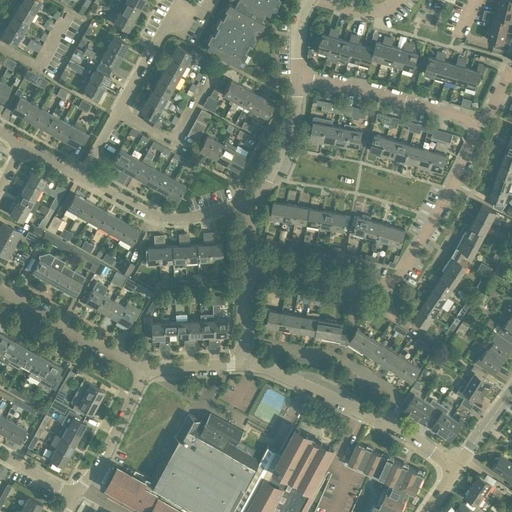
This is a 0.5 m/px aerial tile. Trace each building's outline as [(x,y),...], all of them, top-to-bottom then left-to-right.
[(34,11),(40,0),(22,0),(21,3),(34,11)] [(119,10),(133,18),(139,7),(126,0),(119,0),(115,8),(119,10)] [(261,21),(263,17),(262,17),(263,15),(237,0),(234,5),(261,21)] [(269,13),(275,1),(273,0),(236,0),(237,0),(263,15),(265,12),(269,13)] [(511,0),(499,0),(499,6),(511,9),(511,0)] [(94,11),(98,5),(94,2),(90,8),(94,11)] [(27,22),(34,11),(21,3),(14,14),(27,22)] [(253,35),(261,21),(234,5),(231,4),(223,18),(253,35)] [(511,21),(511,20),(511,9),(499,6),(497,13),(484,9),(483,14),(489,15),(493,16),(511,21)] [(56,19),(60,12),(55,10),(52,17),(56,19)] [(127,29),(133,18),(119,10),(113,21),(127,29)] [(21,32),(27,22),(14,14),(8,24),(21,32)] [(511,21),(493,16),(490,27),(506,31),(509,20),(511,21)] [(245,50),(253,35),(223,18),(215,33),(245,50)] [(50,30),(54,24),(49,21),(45,28),(50,30)] [(15,43),(21,32),(8,24),(1,35),(15,43)] [(88,36),(92,29),(87,27),(84,34),(88,36)] [(328,52),(335,29),(330,27),(328,34),(322,33),(321,36),(317,35),(314,48),(328,52)] [(511,32),(506,31),(490,27),(487,38),(495,40),(493,46),(508,50),(511,34),(511,32)] [(337,62),(339,55),(343,39),(337,37),(339,30),(335,29),(328,52),(326,59),(337,62)] [(44,41),(48,34),(43,32),(40,38),(44,41)] [(237,64),(245,50),(215,33),(207,47),(237,64)] [(349,58),(356,35),(351,33),(349,40),(343,39),(339,55),(349,58)] [(121,54),(127,43),(113,35),(107,46),(121,54)] [(359,61),(364,45),(358,43),(360,36),(356,35),(349,58),(359,61)] [(382,60),(389,37),(384,35),(382,42),(377,41),(372,57),(382,60)] [(392,63),(397,47),(391,45),(394,38),(389,37),(382,60),(392,63)] [(82,47),(86,41),(81,38),(77,45),(82,47)] [(31,39),(28,46),(34,49),(38,52),(42,45),(37,43),(31,39)] [(372,57),(377,41),(371,39),(369,46),(364,45),(359,61),(370,65),(372,57)] [(403,66),(410,43),(405,41),(403,48),(397,47),(392,63),(403,66)] [(413,70),(418,53),(412,51),(414,44),(410,43),(403,66),(413,70)] [(107,46),(103,44),(101,48),(105,50),(101,57),(115,65),(121,54),(107,46)] [(189,67),(192,63),(187,60),(191,53),(177,45),(171,56),(185,64),(189,67)] [(92,57),(95,52),(86,46),(83,52),(92,57)] [(435,76),(442,52),(437,51),(435,58),(429,56),(424,72),(435,76)] [(446,79),(450,62),(445,61),(447,54),(442,52),(435,76),(446,79)] [(205,70),(208,63),(207,63),(210,57),(205,54),(202,60),(203,61),(200,67),(205,70)] [(179,75),(185,64),(171,56),(165,67),(179,75)] [(7,67),(11,60),(7,57),(3,64),(7,67)] [(455,82),(462,58),(458,57),(456,64),(450,62),(446,79),(455,82)] [(466,85),(471,68),(465,67),(467,59),(462,58),(455,82),(466,85)] [(70,68),(74,61),(70,59),(66,65),(70,68)] [(7,77),(16,62),(11,60),(7,67),(3,75),(7,77)] [(477,88),(484,64),(479,63),(476,70),(471,68),(466,85),(477,88)] [(104,86),(110,75),(95,67),(89,78),(104,86)] [(173,86),(179,75),(165,67),(159,78),(173,86)] [(64,79),(68,72),(63,70),(60,77),(64,79)] [(199,81),(202,74),(198,72),(194,78),(199,81)] [(17,86),(22,77),(17,75),(12,84),(17,86)] [(39,85),(43,78),(39,75),(35,83),(39,85)] [(43,78),(39,85),(44,88),(48,81),(43,78)] [(97,97),(104,86),(89,78),(83,89),(97,97)] [(167,97),(173,86),(159,78),(152,89),(167,97)] [(231,104),(242,84),(231,78),(222,94),(230,98),(228,102),(231,104)] [(0,99),(3,101),(11,86),(0,80),(0,99)] [(244,106),(252,90),(242,84),(231,104),(230,107),(235,110),(238,103),(244,106)] [(61,97),(65,90),(60,88),(56,95),(60,97),(61,97)] [(161,108),(167,97),(152,89),(146,100),(161,108)] [(66,100),(70,92),(65,90),(61,97),(66,100)] [(247,114),(251,116),(262,96),(252,90),(244,106),(250,110),(247,114)] [(214,98),(209,96),(208,95),(205,100),(215,106),(218,101),(214,98)] [(22,116),(30,102),(19,96),(11,110),(22,116)] [(262,96),(251,116),(257,120),(260,115),(265,118),(274,102),(262,96)] [(82,109),(86,102),(82,99),(78,107),(82,109)] [(157,127),(162,117),(157,114),(161,108),(146,100),(140,111),(146,114),(143,119),(157,127)] [(213,111),(215,106),(205,100),(202,106),(213,111)] [(327,111),(329,102),(317,100),(316,105),(322,106),(322,110),(327,111)] [(33,122),(41,108),(30,102),(22,116),(33,122)] [(86,102),(82,109),(87,112),(91,105),(86,102)] [(334,112),(335,103),(329,102),(327,111),(334,112)] [(181,113),(184,107),(180,104),(176,111),(181,113)] [(44,128),(52,114),(41,108),(33,122),(44,128)] [(208,120),(211,114),(201,108),(198,114),(208,120)] [(54,134),(62,120),(52,114),(44,128),(54,134)] [(205,125),(208,120),(198,114),(195,120),(205,125)] [(175,124),(178,117),(174,115),(170,122),(175,124)] [(316,141),(321,142),(325,124),(326,119),(314,117),(310,137),(317,138),(316,141)] [(65,140),(73,126),(62,120),(54,134),(65,140)] [(202,131),(205,125),(195,120),(192,125),(202,131)] [(242,124),(236,120),(234,123),(245,129),(248,123),(244,121),(242,124)] [(73,126),(65,140),(76,146),(86,128),(75,122),(73,126)] [(250,132),(253,126),(248,123),(245,129),(250,132)] [(337,126),(334,142),(341,143),(340,146),(346,147),(350,124),(345,123),(344,127),(337,126)] [(334,142),(337,126),(325,124),(321,142),(327,143),(327,140),(334,142)] [(350,124),(346,147),(351,148),(351,145),(359,147),(362,131),(356,130),(356,125),(350,124)] [(199,136),(202,131),(192,125),(189,130),(199,136)] [(197,141),(199,136),(189,130),(187,135),(197,141)] [(246,140),(249,135),(244,132),(240,138),(246,140)] [(450,142),(452,134),(446,132),(444,140),(450,142)] [(215,159),(223,143),(207,134),(198,149),(215,159)] [(381,156),(386,137),(374,134),(369,149),(376,151),(376,154),(381,156)] [(393,156),(398,141),(386,137),(381,156),(386,157),(387,154),(393,156)] [(157,148),(160,144),(153,140),(150,145),(157,148)] [(236,146),(225,141),(224,144),(223,143),(215,159),(226,165),(236,146)] [(405,162),(410,144),(398,141),(393,156),(400,158),(400,161),(405,162)] [(417,163),(422,148),(410,144),(405,162),(409,164),(410,161),(417,163)] [(168,154),(171,150),(164,146),(162,151),(168,154)] [(236,171),(245,155),(235,150),(236,147),(236,146),(226,165),(236,171)] [(122,168),(130,154),(119,148),(111,162),(122,168)] [(428,169),(434,151),(422,148),(417,163),(424,165),(424,168),(428,169)] [(441,170),(446,154),(434,151),(428,169),(434,171),(434,168),(441,170)] [(511,166),(511,153),(505,151),(501,163),(511,166)] [(179,160),(180,158),(182,156),(175,152),(172,157),(179,160)] [(133,175),(141,160),(130,154),(122,168),(133,175)] [(155,161),(144,155),(141,160),(133,175),(144,181),(152,167),(155,161)] [(190,166),(192,162),(186,158),(183,163),(190,166)] [(511,179),(511,166),(501,163),(497,174),(511,179)] [(155,187),(163,173),(152,167),(144,181),(155,187)] [(54,190),(43,183),(46,177),(33,170),(27,181),(40,188),(55,197),(54,198),(57,199),(58,197),(60,198),(65,188),(58,184),(54,190)] [(166,193),(174,179),(163,173),(155,187),(166,193)] [(508,191),(511,180),(511,179),(497,174),(493,186),(508,191)] [(177,200),(185,185),(174,179),(166,193),(177,200)] [(34,199),(40,188),(27,181),(21,191),(34,199)] [(502,210),(510,198),(511,194),(511,192),(508,191),(493,186),(489,198),(495,200),(493,205),(502,210)] [(21,191),(15,202),(28,210),(34,213),(40,202),(34,199),(21,191)] [(77,213),(85,199),(74,193),(66,207),(77,213)] [(53,210),(60,198),(58,197),(57,199),(54,198),(49,207),(53,210)] [(88,219),(96,205),(85,199),(77,213),(88,219)] [(9,208),(11,209),(9,213),(22,220),(28,210),(15,202),(13,201),(9,208)] [(283,219),(285,203),(273,201),(270,217),(283,219)] [(295,221),(298,205),(285,203),(283,219),(295,221)] [(478,213),(476,215),(490,223),(492,220),(496,211),(482,204),(478,213)] [(99,225),(106,211),(96,205),(88,219),(99,225)] [(307,223),(310,207),(298,205),(295,221),(307,223)] [(48,219),(53,210),(49,207),(42,219),(45,220),(46,218),(48,219)] [(319,225),(322,209),(310,207),(307,223),(319,225)] [(331,228),(334,212),(322,209),(319,225),(331,228)] [(109,231),(117,217),(106,211),(99,225),(109,231)] [(344,230),(347,214),(334,212),(331,228),(344,230)] [(55,232),(62,219),(54,215),(47,228),(55,232)] [(473,222),(471,226),(485,234),(487,229),(490,223),(476,215),(473,222)] [(365,235),(370,219),(358,216),(353,231),(365,235)] [(120,237),(128,223),(117,217),(109,231),(120,237)] [(38,236),(41,231),(48,219),(46,218),(45,220),(42,219),(38,227),(32,224),(28,231),(38,236)] [(377,238),(382,223),(370,219),(365,235),(377,238)] [(131,243),(139,229),(128,223),(120,237),(131,243)] [(389,242),(393,226),(382,223),(377,238),(389,242)] [(14,230),(3,224),(0,229),(0,237),(13,245),(20,233),(14,230)] [(401,245),(405,230),(393,226),(389,242),(401,245)] [(445,271),(441,277),(454,286),(462,274),(468,265),(460,259),(461,258),(465,251),(470,254),(473,256),(478,246),(483,238),(485,234),(471,226),(468,232),(465,231),(462,236),(460,241),(462,241),(458,248),(457,247),(454,252),(452,255),(454,256),(450,262),(448,261),(443,269),(445,271)] [(64,238),(68,230),(63,228),(59,235),(64,238)] [(62,240),(47,232),(45,230),(39,241),(45,245),(48,238),(61,245),(62,244),(61,242),(62,240)] [(68,240),(72,233),(68,230),(64,238),(68,240)] [(35,242),(38,236),(28,231),(25,236),(35,242)] [(0,253),(6,257),(13,245),(0,237),(0,253)] [(71,251),(73,246),(62,240),(61,242),(62,244),(61,245),(71,251)] [(85,250),(89,243),(85,240),(81,247),(85,250)] [(214,243),(214,240),(209,241),(210,260),(223,259),(222,243),(214,243)] [(197,260),(210,260),(209,241),(204,241),(204,244),(197,244),(197,260)] [(185,267),(185,261),(184,242),(179,243),(179,245),(172,246),(173,262),(173,268),(185,267)] [(189,245),(189,242),(184,242),(185,261),(197,260),(197,244),(189,245)] [(90,252),(94,245),(89,243),(85,250),(90,252)] [(147,263),(160,262),(159,243),(154,243),(154,246),(147,247),(147,263)] [(165,246),(165,243),(159,243),(160,262),(173,262),(172,246),(165,246)] [(82,257),(83,256),(82,254),(83,252),(73,246),(71,251),(82,257)] [(23,264),(29,254),(23,251),(18,261),(23,264)] [(42,277),(50,263),(55,255),(48,252),(38,255),(39,258),(32,271),(33,272),(35,276),(38,275),(42,277)] [(94,272),(100,262),(83,252),(82,254),(83,256),(82,257),(92,263),(89,269),(94,272)] [(106,261),(110,255),(106,252),(102,259),(106,261)] [(116,255),(112,253),(111,255),(110,255),(106,261),(111,264),(115,257),(116,255)] [(53,283),(60,270),(63,264),(65,261),(55,255),(50,263),(42,277),(43,277),(41,280),(47,284),(49,281),(53,283)] [(129,274),(135,263),(124,257),(118,268),(129,274)] [(507,271),(509,268),(507,266),(508,264),(500,260),(498,266),(505,270),(507,271)] [(99,275),(105,264),(100,262),(94,272),(99,275)] [(489,276),(493,268),(481,262),(477,271),(489,276)] [(74,270),(63,264),(60,270),(53,283),(52,286),(58,290),(59,287),(63,289),(74,270)] [(505,270),(498,266),(495,271),(503,275),(503,273),(505,274),(503,278),(507,280),(510,280),(511,276),(511,273),(507,271),(505,270)] [(85,277),(80,274),(74,270),(63,289),(64,289),(62,292),(68,295),(70,293),(74,295),(85,277)] [(124,281),(127,277),(116,271),(113,275),(124,281)] [(135,288),(137,286),(135,285),(136,282),(127,277),(124,281),(135,288)] [(441,277),(434,287),(448,296),(454,286),(441,277)] [(145,293),(148,289),(136,282),(135,285),(137,286),(135,288),(145,293)] [(292,293),(293,288),(285,286),(283,297),(285,297),(286,292),(292,293)] [(434,287),(427,297),(441,306),(448,296),(434,287)] [(95,307),(103,294),(92,288),(84,301),(95,307)] [(315,301),(316,292),(304,290),(304,295),(310,296),(309,301),(315,301)] [(321,303),(323,293),(316,292),(315,301),(321,303)] [(485,301),(489,296),(482,292),(479,297),(485,301)] [(106,313),(114,300),(103,294),(95,307),(106,313)] [(225,304),(224,295),(211,296),(212,301),(212,305),(225,304)] [(427,297),(420,307),(434,317),(441,306),(427,297)] [(482,306),(485,301),(479,297),(476,302),(482,306)] [(356,315),(363,304),(355,299),(348,310),(356,315)] [(117,319),(124,306),(114,300),(106,313),(117,319)] [(127,301),(124,306),(117,319),(127,325),(132,318),(135,319),(141,309),(127,301)] [(420,307),(413,318),(427,327),(434,317),(420,307)] [(270,310),(267,326),(278,327),(279,328),(282,312),(280,312),(270,310)] [(282,312),(279,328),(288,329),(292,330),(294,314),(291,314),(282,312)] [(213,339),(213,320),(213,313),(200,314),(200,320),(201,337),(209,336),(209,339),(213,339)] [(294,314),(292,330),(299,331),(304,332),(307,316),(306,316),(301,315),(294,314)] [(163,322),(151,323),(151,316),(143,316),(144,335),(151,335),(151,339),(159,339),(159,342),(164,341),(163,322)] [(307,316),(304,332),(309,333),(316,334),(319,318),(312,317),(311,317),(307,316)] [(168,322),(168,317),(163,317),(163,322),(164,341),(170,341),(170,338),(176,338),(175,322),(168,322)] [(319,318),(316,334),(319,335),(323,335),(323,338),(329,339),(333,340),(333,338),(340,339),(340,341),(345,342),(348,344),(349,342),(355,346),(354,348),(357,349),(357,350),(362,353),(364,351),(367,353),(369,354),(378,340),(376,339),(367,333),(358,327),(352,336),(350,334),(347,333),(342,332),(344,323),(333,321),(322,319),(319,318)] [(486,324),(493,329),(497,332),(507,339),(511,334),(511,320),(509,318),(503,327),(490,318),(486,324)] [(213,339),(219,338),(219,336),(226,335),(225,319),(213,320),(213,339)] [(189,340),(194,340),(194,337),(201,337),(200,320),(188,321),(189,340)] [(189,340),(188,321),(175,322),(176,338),(184,338),(184,340),(189,340)] [(465,332),(468,327),(462,323),(459,327),(465,332)] [(462,337),(465,332),(459,327),(455,333),(462,337)] [(504,359),(511,349),(504,344),(507,339),(497,332),(493,337),(495,338),(488,348),(496,354),(504,359)] [(10,358),(19,343),(8,337),(0,351),(0,352),(10,358)] [(421,346),(424,342),(417,338),(415,342),(421,346)] [(378,340),(369,354),(376,359),(380,361),(389,347),(385,344),(378,340)] [(21,364),(29,349),(19,343),(10,358),(7,364),(17,370),(21,364)] [(37,350),(30,346),(29,349),(21,364),(31,370),(39,355),(35,353),(37,350)] [(389,347),(380,361),(385,364),(390,368),(399,354),(394,350),(389,347)] [(504,359),(496,354),(488,348),(482,357),(480,356),(475,362),(486,369),(489,364),(497,370),(504,359)] [(399,354),(390,368),(394,370),(401,375),(410,361),(403,356),(399,354)] [(39,381),(50,361),(39,355),(31,370),(28,375),(33,378),(39,381)] [(54,390),(62,376),(56,373),(60,367),(50,361),(39,381),(54,390)] [(410,361),(401,375),(403,376),(412,382),(421,367),(412,362),(410,361)] [(490,389),(494,383),(482,376),(485,372),(474,365),(469,373),(473,375),(469,381),(486,392),(489,388),(490,389)] [(65,391),(75,373),(70,370),(59,388),(65,391)] [(98,402),(104,391),(82,379),(77,390),(98,402)] [(414,416),(425,399),(419,395),(421,392),(417,389),(421,384),(416,381),(413,386),(406,397),(411,400),(404,412),(409,415),(410,413),(414,416)] [(486,392),(469,381),(466,387),(462,384),(456,393),(465,398),(467,400),(470,396),(482,403),(485,397),(483,396),(486,392)] [(92,412),(98,402),(77,390),(71,401),(75,403),(72,408),(82,414),(85,409),(92,412)] [(12,402),(14,397),(3,391),(2,394),(3,395),(2,397),(12,402)] [(28,402),(37,406),(40,401),(31,396),(28,402)] [(23,408),(25,403),(14,397),(12,402),(23,408)] [(471,410),(474,405),(467,400),(465,398),(461,404),(471,410)] [(431,403),(425,399),(414,416),(418,419),(417,420),(423,424),(430,412),(434,415),(441,405),(433,399),(431,403)] [(25,403),(23,408),(34,414),(36,409),(25,403)] [(48,415),(50,416),(55,406),(51,404),(45,415),(47,416),(48,415)] [(442,434),(453,417),(447,413),(449,410),(441,405),(434,415),(439,418),(432,429),(437,433),(438,431),(442,434)] [(150,483),(203,511),(232,511),(249,480),(250,479),(252,480),(253,477),(252,477),(252,476),(259,462),(258,461),(251,457),(256,449),(239,440),(244,431),(211,412),(203,427),(200,425),(203,421),(189,413),(152,479),(150,483)] [(44,427),(50,416),(48,415),(47,416),(45,415),(39,425),(44,427)] [(80,434),(86,423),(73,416),(67,426),(80,434)] [(0,432),(7,436),(15,423),(4,417),(0,424),(0,432)] [(459,421),(453,417),(442,434),(446,437),(445,438),(451,441),(465,420),(461,417),(459,421)] [(18,442),(26,429),(15,423),(7,436),(18,442)] [(38,438),(44,427),(39,425),(33,436),(38,438)] [(74,444),(80,434),(67,426),(61,437),(74,444)] [(250,479),(249,480),(307,511),(325,478),(329,480),(332,473),(328,471),(327,473),(324,472),(337,449),(320,440),(319,442),(310,437),(311,435),(294,426),(280,451),(269,445),(252,477),(253,477),(252,480),(250,479)] [(32,449),(35,442),(38,438),(33,436),(27,447),(32,449)] [(69,455),(74,444),(61,437),(55,448),(69,455)] [(365,470),(374,451),(357,443),(350,459),(354,460),(352,464),(365,470)] [(63,466),(69,455),(55,448),(49,459),(63,466)] [(382,477),(390,458),(374,451),(365,470),(382,477)] [(511,482),(511,463),(501,455),(499,458),(495,458),(496,463),(492,469),(511,482)] [(398,485),(407,466),(390,458),(382,477),(394,483),(398,485)] [(203,511),(150,483),(152,479),(136,470),(133,474),(118,466),(107,487),(113,490),(110,495),(140,511),(203,511)] [(415,493),(423,473),(407,466),(398,485),(407,489),(415,493)] [(493,501),(494,500),(487,496),(490,492),(486,490),(490,484),(479,476),(472,486),(486,496),(493,501)] [(510,496),(511,492),(511,490),(508,488),(508,487),(496,479),(493,485),(505,493),(510,496)] [(306,511),(307,511),(250,481),(232,511),(306,511)] [(403,497),(407,489),(398,485),(394,483),(390,491),(403,497)] [(5,497),(11,487),(7,484),(1,495),(5,497)] [(493,501),(486,496),(472,486),(465,496),(476,504),(481,497),(491,504),(493,501)] [(399,511),(406,498),(403,497),(390,491),(387,490),(380,505),(394,511),(399,511)] [(32,511),(37,511),(42,503),(29,496),(23,507),(32,511)] [(394,511),(380,505),(377,503),(372,511),(394,511)] [(458,511),(457,511),(465,511),(466,511),(469,509),(463,503),(457,509),(458,511)]
